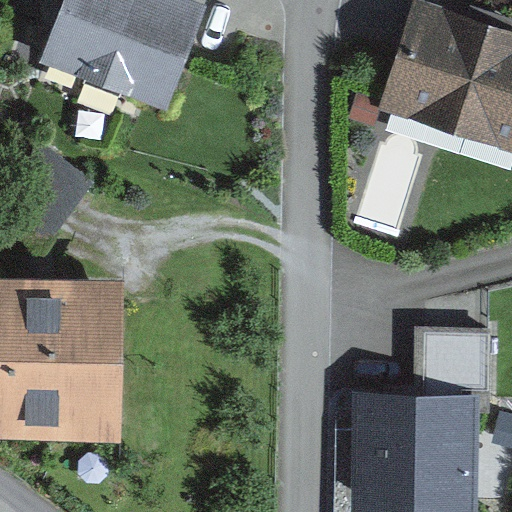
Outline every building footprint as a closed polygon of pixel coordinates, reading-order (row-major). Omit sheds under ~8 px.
[(192,7),(173,0),(69,0),(50,53),(160,93),(192,7)] [(511,32),(417,3),(386,99),(511,139),(511,32)] [(110,289),(0,288),(0,419),(109,421),(110,289)] [(482,332),(423,332),(424,394),(467,393),(483,393),(482,332)] [(424,394),(359,394),(360,508),(468,507),(467,393),(424,394)]
